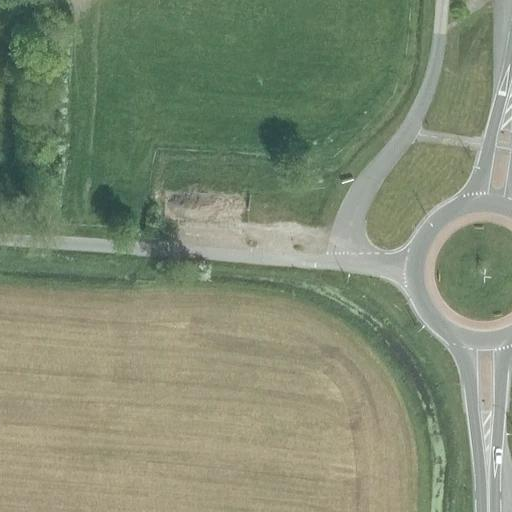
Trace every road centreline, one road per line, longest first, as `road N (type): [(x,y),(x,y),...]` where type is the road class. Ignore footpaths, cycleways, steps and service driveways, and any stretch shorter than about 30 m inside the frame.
road 1 (unclassified): [(347,262),(0,239)]
road 2 (unclassified): [(347,262),(355,203),(420,106),(439,28)]
road 3 (primary): [(463,339),(485,511)]
road 4 (primary): [(489,511),(503,339)]
road 5 (primary): [(511,58),(473,203)]
